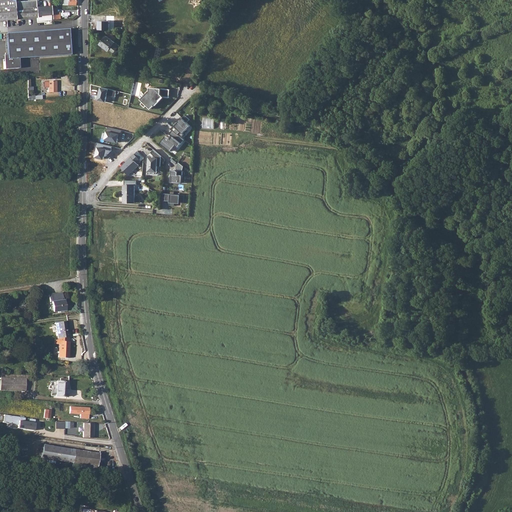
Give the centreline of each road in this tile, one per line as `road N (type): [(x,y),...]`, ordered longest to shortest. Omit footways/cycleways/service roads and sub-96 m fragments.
road 1 (track): [(143,141),(201,92),(357,145),(432,229),(464,247),(511,222)]
road 2 (tertiary): [(140,511),(86,329),(81,192)]
road 3 (tertiary): [(81,192),(84,0)]
